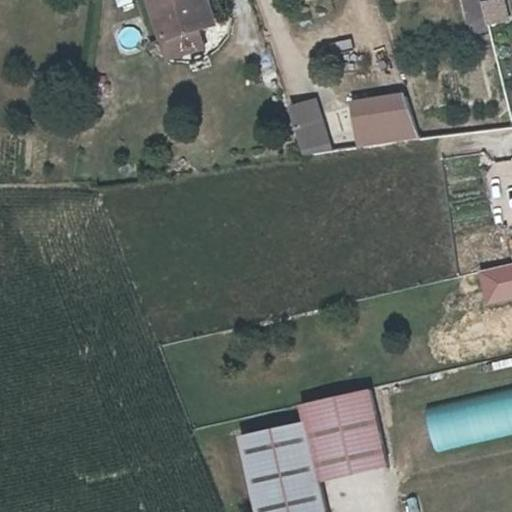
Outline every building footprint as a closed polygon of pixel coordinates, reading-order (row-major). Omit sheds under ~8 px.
[(152,0),(166,44),(210,31),(201,4),(210,1),(210,0),(152,0)] [(481,0),(463,0),(470,28),(488,24),(482,4),(481,0)] [(219,28),(210,1),(201,4),(210,31),(219,28)] [(366,150),(423,137),(412,90),(355,103),(366,150)] [(317,111),(295,116),(306,159),(331,156),(317,111)] [(440,451),(511,434),(511,391),(430,410),(440,451)] [(307,407),(310,425),(323,487),(389,473),(370,392),(307,407)] [(328,511),(323,487),(310,425),(244,439),(259,511),(328,511)]
